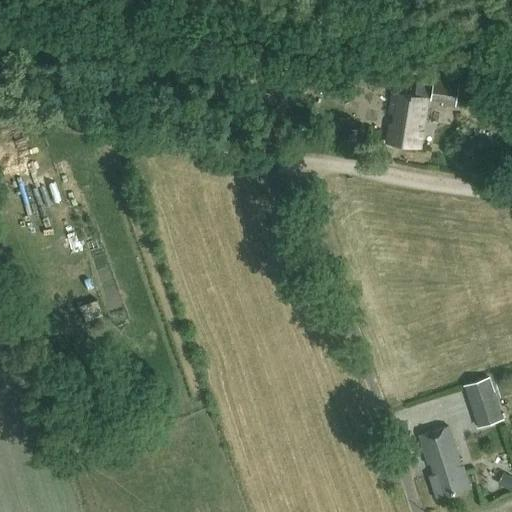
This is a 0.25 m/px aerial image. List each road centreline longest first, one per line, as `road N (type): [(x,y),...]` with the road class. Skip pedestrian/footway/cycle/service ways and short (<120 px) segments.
road 1 (unclassified): [(511,193),(315,161),(301,169),(302,195),(413,511)]
road 2 (track): [(315,161),(14,113)]
